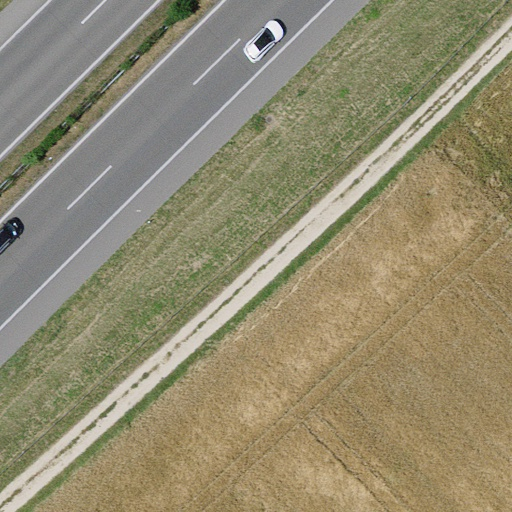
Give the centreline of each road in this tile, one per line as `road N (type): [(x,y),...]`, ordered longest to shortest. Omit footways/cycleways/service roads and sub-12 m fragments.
road 1 (track): [(0,511),(511,33)]
road 2 (motorway): [(0,278),(281,0)]
road 3 (motorway): [(107,0),(0,105)]
